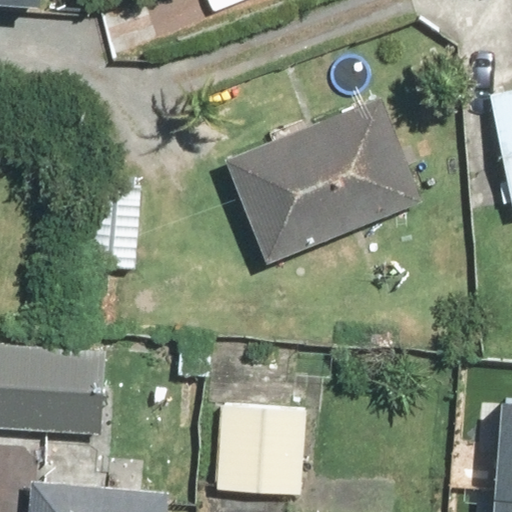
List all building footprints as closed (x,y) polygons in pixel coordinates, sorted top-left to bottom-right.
[(511,96),(481,105),(511,226),(511,96)] [(371,109),(213,179),(256,274),(414,204),(371,109)] [(138,266),(143,179),(91,176),(86,263),(138,266)] [(0,350),(0,447),(61,451),(67,355),(0,350)] [(511,511),(511,363),(485,362),(473,511),(511,511)] [(304,407),(207,400),(201,502),(298,508),(304,407)] [(160,511),(162,495),(16,485),(14,511),(160,511)]
